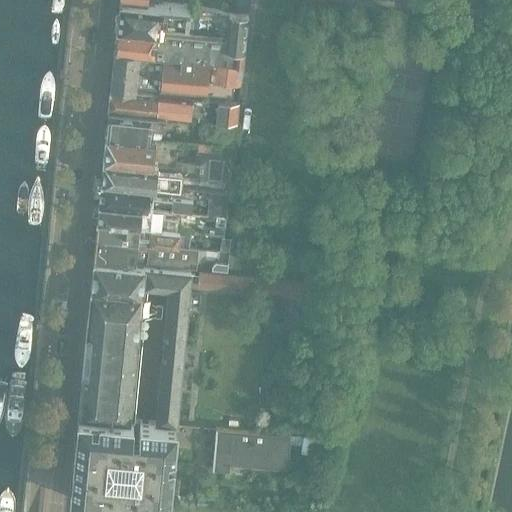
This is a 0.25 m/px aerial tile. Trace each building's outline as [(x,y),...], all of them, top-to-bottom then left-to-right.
[(151,0),(121,0),(118,24),(162,29),(163,17),(189,20),(189,22),(227,26),(229,9),(154,0),(151,0)] [(248,12),(229,9),(227,26),(226,35),(225,46),(244,48),(248,12)] [(118,24),(116,50),(152,55),(170,56),(170,55),(212,59),(242,62),(244,48),(225,46),(226,35),(162,30),(162,29),(118,24)] [(152,55),(116,50),(111,89),(135,91),(135,86),(232,95),(234,80),(211,77),(212,59),(170,55),(170,56),(152,55)] [(242,62),(212,59),(211,77),(234,80),(240,81),(242,62)] [(135,91),(111,89),(109,108),(137,111),(166,114),(222,119),(236,121),(238,102),(175,97),(135,93),(135,91)] [(164,125),(166,114),(137,111),(109,108),(107,131),(161,136),(162,125),(164,125)] [(224,129),(223,142),(222,144),(233,145),(235,130),(224,129)] [(107,131),(105,155),(175,162),(178,136),(174,136),(174,137),(161,136),(107,131)] [(199,139),(198,149),(221,151),(222,144),(223,142),(199,139)] [(105,155),(102,179),(150,184),(180,187),(182,170),(199,172),(200,164),(175,162),(105,155)] [(102,179),(100,201),(162,208),(191,211),(193,200),(172,198),(171,200),(153,198),(153,201),(148,201),(150,184),(102,179)] [(100,201),(98,218),(139,223),(139,224),(151,226),(150,227),(176,230),(177,220),(161,218),(162,208),(100,201)] [(213,215),(216,215),(224,216),(225,206),(214,204),(213,215)] [(224,216),(216,215),(215,225),(225,226),(226,216),(224,216)] [(98,218),(97,234),(138,239),(138,244),(149,245),(150,241),(189,245),(191,231),(176,230),(150,227),(149,237),(138,235),(139,224),(139,223),(98,218)] [(97,234),(95,255),(152,261),(197,265),(199,246),(189,245),(150,241),(149,245),(138,244),(138,239),(97,234)] [(222,236),(221,249),(228,250),(229,248),(230,237),(224,237),(222,236)] [(94,260),(91,291),(141,296),(143,285),(145,265),(94,260)] [(211,265),(211,269),(226,270),(227,263),(215,262),(211,265)] [(156,422),(169,423),(176,424),(191,270),(145,265),(143,285),(170,288),(156,422)] [(323,299),(324,284),(200,271),(198,286),(323,299)] [(80,378),(82,378),(78,414),(129,419),(141,296),(91,291),(88,321),(86,321),(80,378)] [(160,511),(169,423),(156,422),(129,419),(78,414),(67,506),(128,511),(160,511)] [(287,466),(290,434),(216,427),(212,466),(229,468),(230,460),(287,466)]
